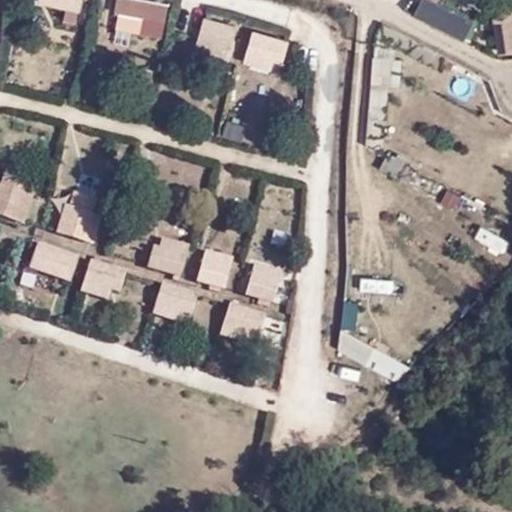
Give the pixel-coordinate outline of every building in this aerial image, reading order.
[(80,12),(82,0),(39,0),(38,3),(80,12)] [(145,20),(142,35),(162,39),(168,8),(124,0),(118,0),(116,15),(145,20)] [(447,0),(435,0),(429,13),(467,31),(476,14),(447,0)] [(511,0),(491,0),(498,52),(511,50),(511,0)] [(236,38),(238,29),(206,20),(203,29),(197,50),(224,58),(227,48),(232,50),(236,38)] [(285,52),(287,42),(254,33),(252,43),(246,64),(272,71),(274,61),(281,63),(285,52)] [(400,85),(402,55),(373,52),(368,140),(386,153),(380,164),(407,178),(419,161),(384,141),(389,82),(400,85)] [(243,138),(247,120),(226,116),(223,134),(243,138)] [(0,189),(0,219),(23,227),(32,200),(23,197),(28,183),(5,176),(1,190),(0,189)] [(87,243),(104,198),(70,185),(53,231),(87,243)] [(423,210),(416,225),(447,240),(454,224),(423,210)] [(417,227),(410,237),(440,258),(447,247),(417,227)] [(150,262),(148,272),(180,281),(183,271),(189,250),(162,243),(159,252),(153,251),(150,262)] [(78,261),(38,248),(30,272),(70,285),(78,261)] [(207,255),(202,276),(199,286),(225,293),(228,284),(234,263),(207,255)] [(121,295),(127,276),(91,264),(85,283),(110,291),(121,295)] [(255,268),(250,290),(247,299),(273,307),(276,297),(282,276),(255,268)] [(107,302),(110,291),(85,283),(82,294),(107,302)] [(193,318),(199,299),(163,287),(157,306),(182,314),(193,318)] [(366,323),(368,289),(353,287),(350,322),(366,323)] [(179,325),(182,314),(157,306),(153,317),(179,325)] [(260,339),(266,320),(230,309),(224,328),(250,336),(260,339)] [(341,326),(334,348),(371,360),(378,338),(341,326)] [(246,347),(250,336),(224,328),(221,339),(246,347)]
